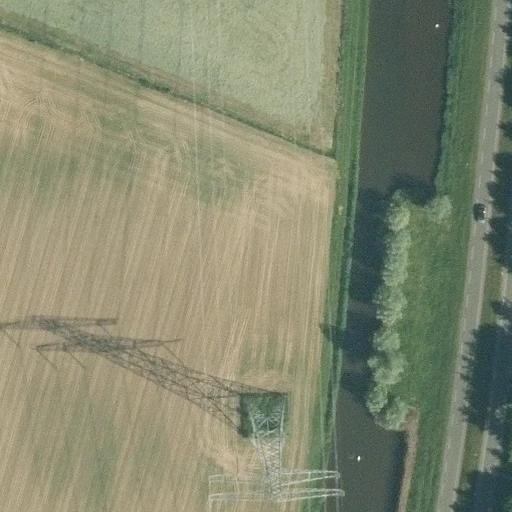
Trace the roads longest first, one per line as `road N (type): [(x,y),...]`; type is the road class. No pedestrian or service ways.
road 1 (primary): [(503,0),(445,511)]
road 2 (primary): [(482,511),(511,286)]
